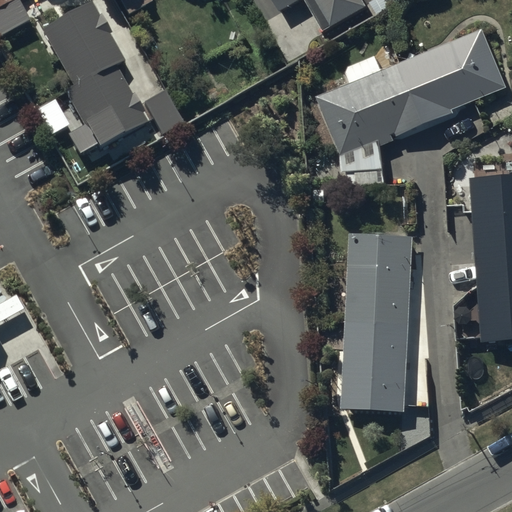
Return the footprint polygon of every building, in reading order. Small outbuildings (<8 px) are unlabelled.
[(19,0),(0,10),(0,38),(31,21),(19,0)] [(19,0),(0,0),(0,10),(19,0)] [(120,0),(130,15),(152,2),(151,0),(120,0)] [(274,0),(281,11),(301,0),(306,0),(325,32),(369,8),(364,0),(274,0)] [(43,27),(76,88),(116,67),(123,63),(90,2),(43,27)] [(484,31),(384,71),(378,58),(348,70),(354,84),(320,98),(343,156),(344,173),(348,173),(349,185),(382,184),(381,171),(384,171),(382,147),(397,141),(395,135),(398,134),(400,137),(456,114),(454,109),(507,88),(484,31)] [(146,120),(116,67),(76,88),(69,92),(87,124),(69,134),(81,156),(146,120)] [(164,91),(142,103),(162,137),(183,125),(164,91)] [(511,175),(473,179),(484,343),(511,340),(511,175)] [(407,412),(415,237),(352,234),(343,409),(407,412)]
